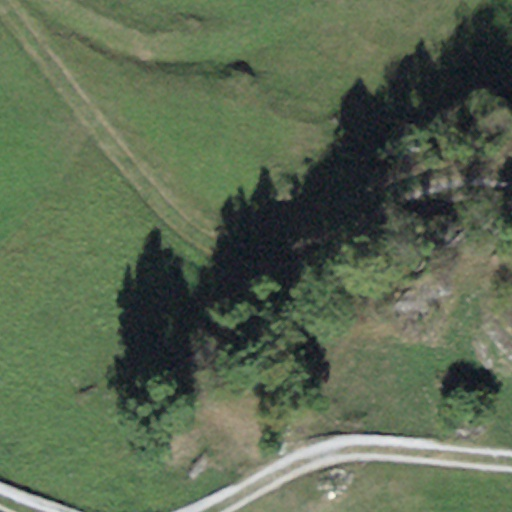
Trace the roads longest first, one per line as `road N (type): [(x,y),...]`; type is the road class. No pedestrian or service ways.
road 1 (track): [(511,189),(499,185),(427,203),(315,254),(266,265),(232,255),(198,237),(120,160),(2,0)]
road 2 (track): [(511,453),(337,445),(193,511)]
